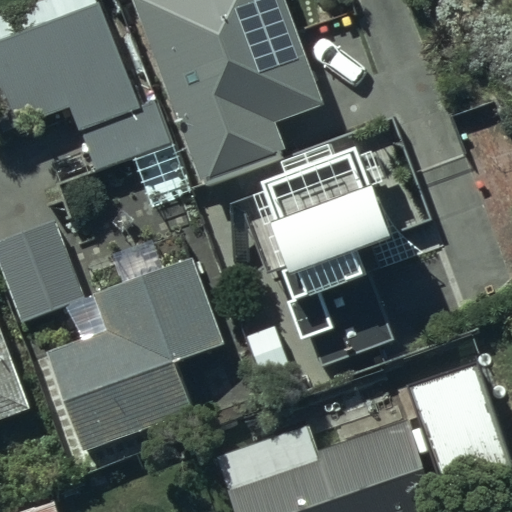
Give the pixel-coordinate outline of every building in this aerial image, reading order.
[(132,0),(201,188),(287,155),(274,124),(324,104),(283,0),(132,0)] [(0,42),(0,127),(3,134),(69,108),(95,174),(172,144),(155,100),(138,107),(99,5),(0,42)] [(311,338),(321,367),(396,342),(373,274),(382,271),(368,230),(388,223),(372,175),(265,212),(287,278),(284,279),(293,305),(288,307),(300,342),(311,338)] [(0,240),(0,270),(21,323),(83,299),(53,220),(0,240)] [(45,353),(83,452),(194,410),(176,363),(223,345),(190,258),(93,295),(107,330),(45,353)] [(0,419),(28,409),(0,332),(0,419)] [(475,367),(408,388),(442,493),(509,471),(475,367)] [(309,429),(223,458),(241,511),(439,511),(408,421),(317,452),(309,429)]
